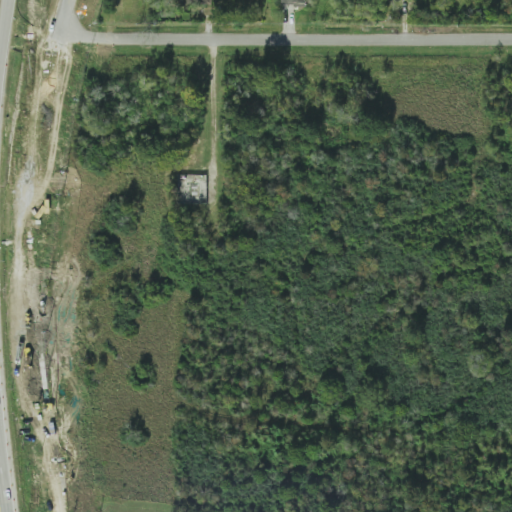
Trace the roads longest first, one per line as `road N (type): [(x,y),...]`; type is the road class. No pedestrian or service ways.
road 1 (primary): [(23,0),(22,218),(55,511)]
road 2 (residential): [(57,39),(511,39)]
